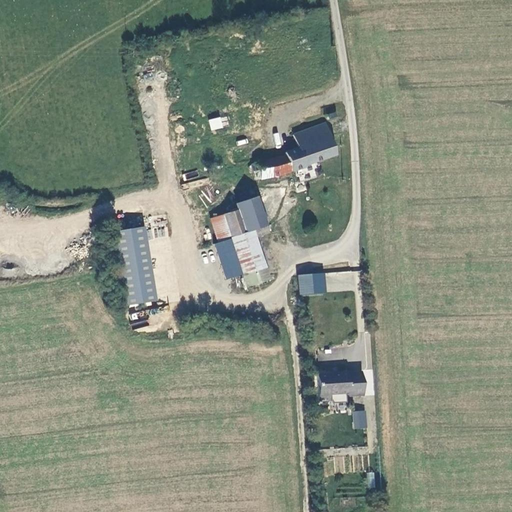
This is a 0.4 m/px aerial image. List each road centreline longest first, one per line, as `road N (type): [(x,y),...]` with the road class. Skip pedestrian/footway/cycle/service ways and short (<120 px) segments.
road 1 (unclassified): [(333,0),(356,176),(351,242)]
road 2 (track): [(284,279),(306,511)]
